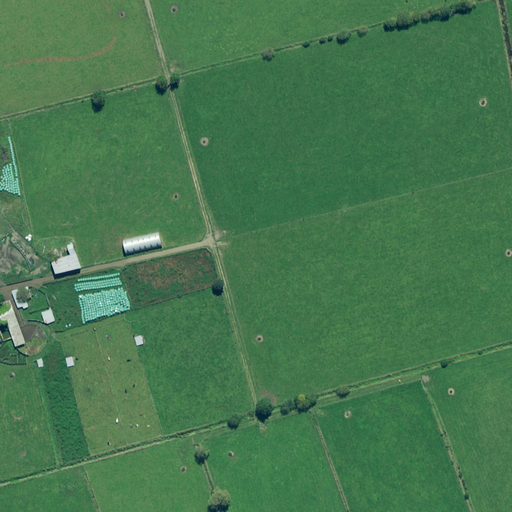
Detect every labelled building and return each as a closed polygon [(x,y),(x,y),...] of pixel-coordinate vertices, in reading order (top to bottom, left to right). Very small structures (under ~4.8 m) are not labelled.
[(162,247),(159,234),(124,242),(127,255),(162,247)] [(81,268),(74,245),(49,253),(56,276),(81,268)] [(32,299),(27,287),(12,292),(18,308),(23,307),(24,309),(29,307),(26,301),(32,299)] [(0,325),(7,323),(16,347),(25,344),(17,319),(10,301),(0,304),(0,325)] [(55,321),(51,310),(42,313),(46,324),(55,321)] [(134,338),(136,346),(144,344),(141,336),(134,338)] [(74,366),(72,358),(66,359),(68,367),(74,366)]
